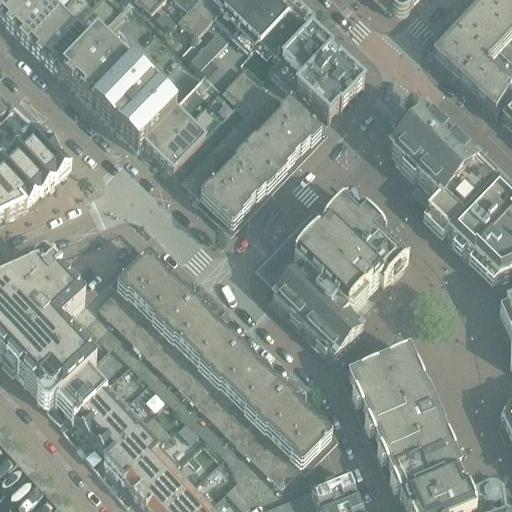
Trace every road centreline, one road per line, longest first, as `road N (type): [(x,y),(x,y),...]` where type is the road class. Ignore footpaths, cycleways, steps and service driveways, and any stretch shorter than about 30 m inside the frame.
road 1 (tertiary): [(400,68),(393,105),(218,287)]
road 2 (tertiary): [(218,287),(322,387),(380,511)]
road 3 (residential): [(143,202),(0,61)]
road 4 (residential): [(0,265),(143,202)]
road 5 (residential): [(511,170),(400,68)]
road 6 (residential): [(89,511),(0,409)]
